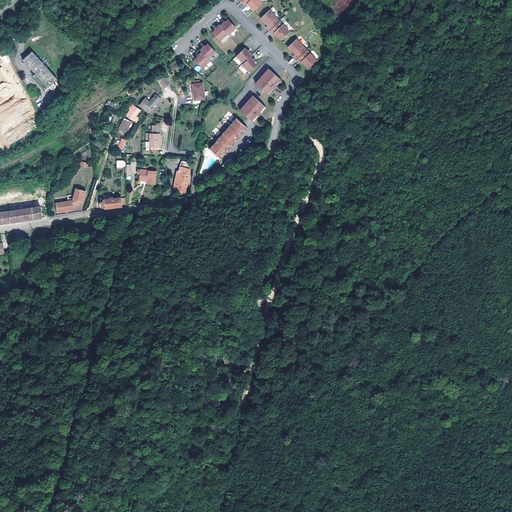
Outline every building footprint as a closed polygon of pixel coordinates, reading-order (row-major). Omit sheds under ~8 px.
[(62,0),(50,11),(57,19),(69,8),(62,0)] [(258,0),(243,0),(241,2),(244,5),(247,3),(248,5),(253,11),(262,3),(258,0)] [(268,31),(279,21),(269,10),(260,19),(265,25),(266,24),(268,25),(265,28),(268,31)] [(222,23),(219,26),(227,35),(228,36),(235,29),(228,20),(225,23),(223,25),(222,23)] [(279,21),(268,31),(272,34),(274,32),(276,34),(275,35),(280,40),(289,32),(279,21)] [(214,31),(212,33),(220,42),(227,35),(219,26),(218,25),(215,28),(216,29),(214,31)] [(292,57),(296,60),(306,51),(296,40),(287,48),(293,54),(293,53),(295,55),(292,57)] [(202,47),(199,50),(200,52),(207,59),(215,53),(207,44),(204,46),(202,48),(202,47)] [(244,49),(236,57),(242,64),(250,57),(252,55),(249,52),(248,53),(247,51),(244,49)] [(316,61),(306,51),(296,60),(299,64),(301,61),(303,63),(302,64),(307,69),(316,61)] [(56,79),(32,52),(22,60),(47,88),(56,79)] [(59,52),(50,60),(57,67),(66,60),(59,52)] [(207,59),(200,52),(198,55),(197,57),(194,60),(202,68),(209,61),(207,59)] [(242,64),(241,65),(248,73),(257,64),(254,61),(254,62),(252,60),(250,57),(242,64)] [(267,69),(255,84),(267,95),(272,89),(273,89),(275,87),(274,86),(280,80),(267,69)] [(168,85),(164,77),(157,81),(161,88),(168,85)] [(272,89),(267,95),(268,96),(281,81),(280,80),(274,86),(275,87),(273,89),(272,89)] [(0,92),(3,92),(2,96),(8,96),(9,83),(0,83),(0,92)] [(192,84),(194,100),(195,104),(201,103),(200,99),(204,99),(201,83),(192,84)] [(160,99),(155,95),(149,102),(145,99),(140,106),(148,112),(149,111),(152,108),(153,106),(154,106),(160,99)] [(251,96),(239,111),(251,122),(256,116),(257,116),(259,114),(258,113),(264,107),(251,96)] [(133,106),(132,107),(129,111),(126,116),(135,123),(138,119),(135,117),(139,111),(133,106)] [(256,116),(251,122),(252,123),(265,108),(264,107),(258,113),(259,114),(257,116),(256,116)] [(235,118),(209,149),(216,156),(216,157),(219,160),(247,129),(235,118)] [(129,123),(123,120),(118,130),(124,133),(129,123)] [(134,136),(139,126),(135,124),(130,134),(134,136)] [(159,127),(151,126),(151,134),(148,133),(147,149),(150,149),(150,150),(154,151),(154,149),(157,149),(159,127)] [(122,138),(116,147),(122,150),(127,141),(122,138)] [(225,170),(235,162),(228,160),(221,167),(220,168),(221,169),(223,168),(225,170)] [(174,189),(177,190),(182,191),(185,192),(188,175),(185,175),(186,169),(179,168),(177,174),(174,189)] [(154,185),(155,172),(140,170),(140,175),(139,180),(147,181),(147,184),(154,185)] [(84,191),(73,189),(71,201),(55,203),(56,213),(64,213),(72,211),(72,208),(78,205),(82,201),(84,191)] [(0,207),(33,202),(32,196),(0,201),(0,207)] [(103,209),(120,207),(120,199),(109,199),(102,200),(99,202),(100,207),(103,209)] [(0,223),(13,222),(40,218),(39,207),(0,212),(0,223)]
